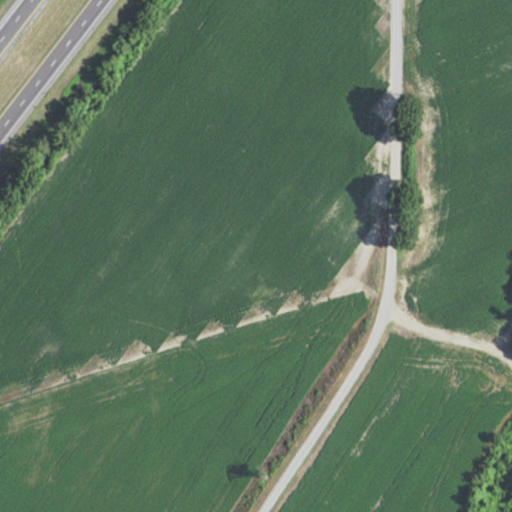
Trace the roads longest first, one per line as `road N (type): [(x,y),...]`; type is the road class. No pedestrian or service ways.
road 1 (residential): [(261,511),(389,306),(395,0)]
road 2 (motorway): [(0,130),(100,0)]
